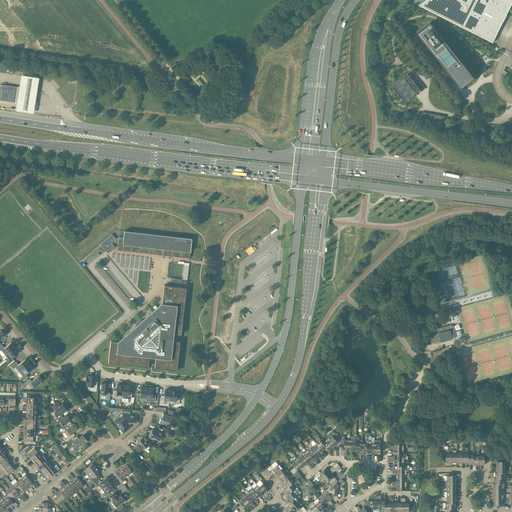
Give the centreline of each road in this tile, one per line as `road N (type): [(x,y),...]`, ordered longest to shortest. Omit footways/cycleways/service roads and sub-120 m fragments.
road 1 (primary): [(0,137),(302,178)]
road 2 (unclassified): [(0,313),(47,369),(83,351),(107,375),(258,394)]
road 3 (secondary): [(274,405),(300,345),(319,180)]
road 4 (primary): [(304,157),(83,131)]
road 5 (secondary): [(302,178),(285,329),(258,394)]
road 6 (primary): [(319,180),(511,203)]
road 7 (primary): [(511,188),(321,159)]
road 8 (tertiary): [(321,159),(336,33),(352,0)]
road 9 (tertiary): [(338,0),(314,61),(304,157)]
road 10 (secondary): [(258,394),(224,437),(146,502)]
road 11 (secondary): [(157,508),(274,405)]
